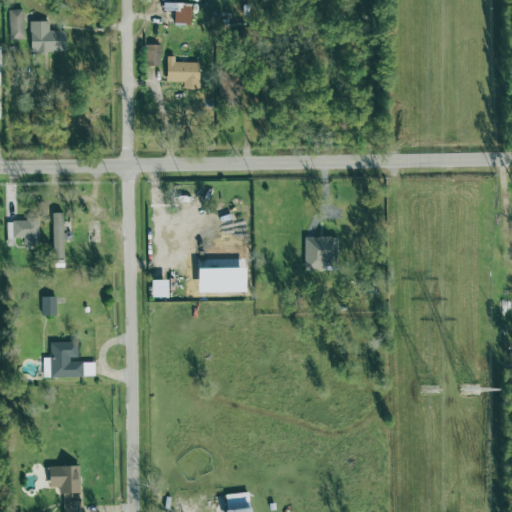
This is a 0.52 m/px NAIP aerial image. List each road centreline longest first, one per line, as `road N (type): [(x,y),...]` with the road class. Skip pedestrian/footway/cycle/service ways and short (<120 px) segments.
road 1 (residential): [(137,511),(129,0)]
road 2 (residential): [(0,166),(511,158)]
